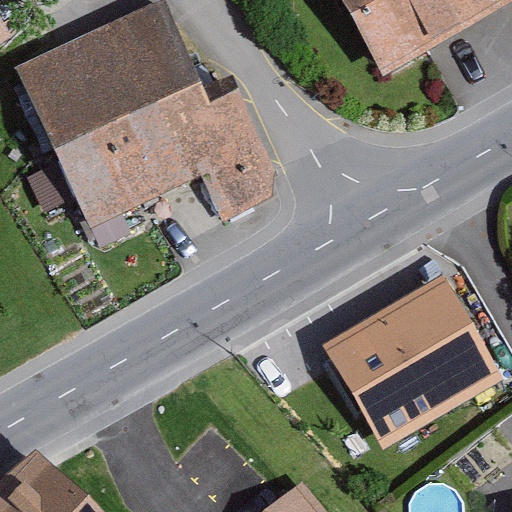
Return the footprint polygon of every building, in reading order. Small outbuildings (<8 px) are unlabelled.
[(166,0),(165,0),(19,69),(92,228),(200,176),(225,221),(273,196),(273,172),(240,92),(211,108),(166,0)] [(511,0),(340,0),(384,77),(511,5),(511,0)] [(0,44),(9,38),(0,24),(0,44)] [(327,353),(379,442),(498,373),(447,284),(327,353)] [(90,511),(39,463),(0,503),(0,511),(90,511)] [(322,511),(301,486),(286,498),(269,511),(322,511)]
